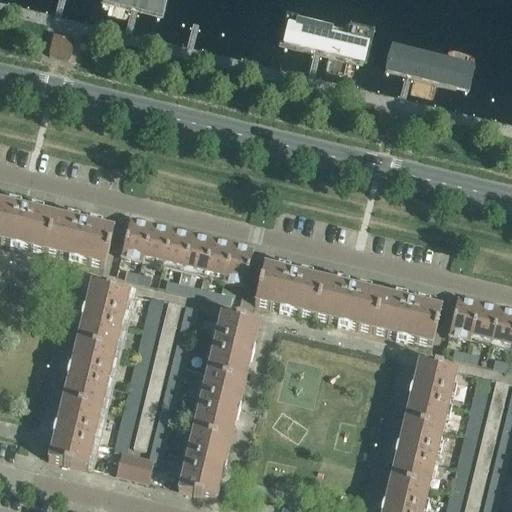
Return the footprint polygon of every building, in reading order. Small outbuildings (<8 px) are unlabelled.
[(101,0),(101,5),(163,20),(167,0),(101,0)] [(199,0),(188,0),(183,25),(260,44),(267,16),(199,0)] [(288,13),(279,48),(365,69),(374,34),(288,13)] [(48,57),(48,58),(49,58),(49,59),(50,59),(67,63),(68,63),(69,63),(69,62),(70,62),(70,61),(74,42),(53,37),(48,56),(48,57)] [(475,67),(391,46),(384,74),(469,94),(475,67)] [(511,74),(494,71),(488,98),(511,103),(511,74)] [(374,135),(374,136),(375,136),(375,137),(376,137),(376,138),(393,142),(394,142),(394,141),(395,141),(395,140),(396,140),(398,131),(400,121),(379,115),(374,135)] [(21,251),(45,256),(54,218),(41,215),(43,210),(31,207),(30,212),(19,210),(20,204),(9,201),(7,207),(0,205),(0,245),(10,248),(10,249),(20,252),(21,251)] [(79,265),(104,271),(113,232),(100,229),(101,223),(89,221),(88,227),(77,224),(79,218),(67,215),(66,221),(54,218),(45,256),(68,262),(68,264),(79,266),(79,265)] [(120,260),(141,265),(150,228),(129,223),(120,260)] [(141,265),(161,270),(170,233),(150,228),(141,265)] [(161,270),(182,275),(191,238),(170,233),(161,270)] [(191,278),(202,280),(211,243),(191,238),(182,275),(179,287),(177,296),(189,299),(191,290),(188,290),(191,278)] [(202,280),(223,285),(232,248),(211,243),(202,280)] [(252,253),(232,248),(223,285),(243,290),(252,253)] [(276,272),(263,269),(259,288),(254,307),(279,313),(278,314),(289,317),(289,315),(313,321),(318,303),(322,283),(310,280),(312,274),(300,271),(298,277),(288,275),(289,269),(277,266),(276,272)] [(126,275),(124,283),(136,286),(138,277),(126,275)] [(138,277),(136,286),(149,289),(151,281),(138,277)] [(348,330),(372,335),(376,318),(381,297),(369,294),(370,288),(358,285),(357,291),(346,289),(348,283),(336,280),(335,286),(322,283),(318,303),(313,321),(337,327),(337,328),(347,331),(348,330)] [(165,293),(177,296),(179,287),(167,284),(165,293)] [(129,296),(104,290),(90,287),(84,311),(83,311),(80,322),(82,322),(76,345),(114,354),(129,296)] [(205,303),(218,306),(220,297),(207,294),(205,303)] [(406,344),(431,350),(440,311),(427,308),(428,302),(417,299),(415,305),(405,303),(406,297),(394,294),(393,300),(381,297),(376,318),(372,335),(396,341),(395,343),(406,345),(406,344)] [(220,297),(218,306),(230,309),(232,300),(220,297)] [(126,458),(163,304),(151,301),(114,455),(121,457),(126,458)] [(448,340),(468,344),(477,307),(457,302),(448,340)] [(146,454),(181,308),(168,305),(133,451),(146,454)] [(468,344),(489,349),(498,312),(477,307),(468,344)] [(186,309),(149,463),(153,464),(153,465),(161,467),(198,312),(186,309)] [(489,349),(509,354),(511,343),(511,315),(498,312),(489,349)] [(220,318),(206,376),(244,386),(250,363),(252,363),(254,352),(252,352),(258,327),(220,318)] [(68,381),(62,404),(100,413),(114,354),(76,345),(70,370),(69,369),(66,380),(68,381)] [(452,362),(463,365),(466,356),(454,353),(452,362)] [(466,356),(463,365),(476,368),(478,359),(466,356)] [(494,363),(492,372),(504,375),(507,366),(494,363)] [(456,375),(431,369),(418,366),(412,390),(410,390),(408,401),(409,401),(404,424),(442,433),(456,375)] [(206,376),(192,435),(230,444),(236,421),(237,421),(240,411),(238,410),(244,386),(206,376)] [(459,511),(490,383),(478,380),(446,511),(459,511)] [(495,384),(464,511),(477,511),(508,387),(495,384)] [(511,390),(482,511),(496,511),(511,445),(511,390)] [(54,439),(48,464),(86,473),(100,413),(62,404),(56,428),(55,428),(52,438),(54,439)] [(395,459),(390,483),(428,492),(442,433),(404,424),(398,449),(396,448),(393,459),(395,459)] [(192,435),(178,495),(216,504),(222,479),(223,480),(226,469),(224,468),(230,444),(192,435)] [(121,457),(116,480),(132,484),(137,461),(126,458),(121,457)] [(137,461),(132,484),(148,488),(153,465),(153,464),(149,463),(137,461)] [(422,511),(428,492),(390,483),(384,507),(382,507),(380,511),(422,511)]
